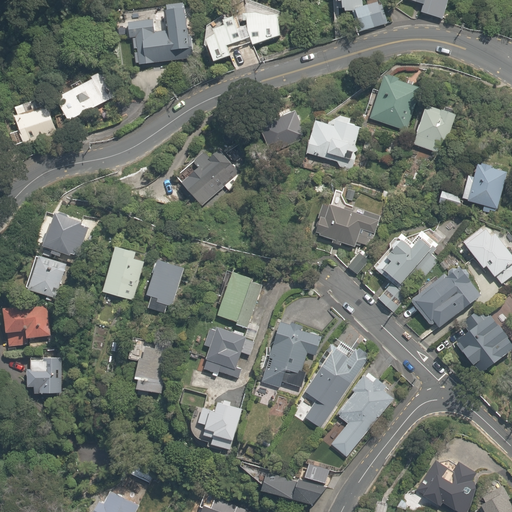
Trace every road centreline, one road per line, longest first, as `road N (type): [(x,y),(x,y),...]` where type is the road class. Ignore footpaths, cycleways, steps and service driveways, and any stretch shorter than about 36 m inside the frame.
road 1 (tertiary): [(0,209),(24,179),(126,148),(215,93),(406,38),(464,45),(500,66)]
road 2 (residential): [(446,398),(320,268)]
road 3 (tertiary): [(446,398),(412,411),(342,511)]
